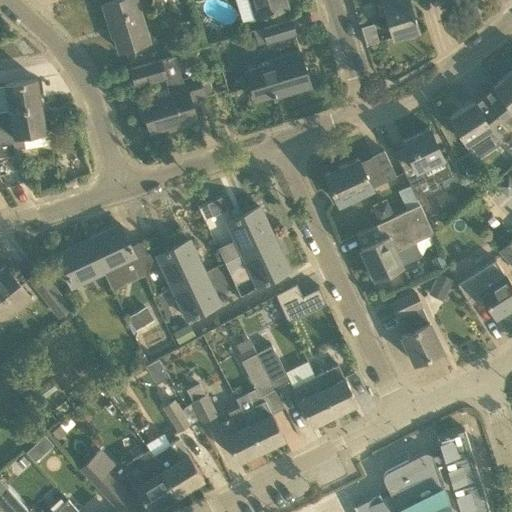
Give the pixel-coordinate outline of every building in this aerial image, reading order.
[(149,41),(136,0),(113,0),(102,3),(109,26),(111,26),(119,51),(149,41)] [(250,0),(255,17),(287,7),(285,0),(250,0)] [(380,0),(392,37),(418,29),(409,0),(380,0)] [(257,44),(275,39),(294,33),(290,19),(253,30),(257,44)] [(374,23),(362,26),(367,44),(379,41),(374,23)] [(283,94),(310,86),(300,51),(272,60),(273,63),(246,71),(254,99),(282,91),(283,94)] [(182,80),(175,55),(130,68),(135,84),(164,75),(169,94),(141,103),(142,104),(137,106),(141,121),(146,119),(150,131),(177,123),(178,126),(196,121),(190,101),(204,96),(203,95),(213,93),(208,77),(198,79),(197,75),(182,80)] [(511,124),(511,71),(511,70),(492,86),(483,94),(509,127),(511,124)] [(8,110),(41,104),(36,78),(4,84),(8,110)] [(483,94),(474,101),(449,117),(476,158),(501,142),(497,137),(509,127),(483,94)] [(13,136),(45,130),(41,104),(8,110),(13,136)] [(427,178),(422,168),(443,158),(429,127),(401,140),(405,146),(394,151),(410,184),(416,198),(439,187),(433,175),(427,178)] [(396,175),(384,150),(359,162),(357,158),(324,173),(338,203),(396,175)] [(419,204),(416,198),(410,184),(397,190),(406,210),(419,204)] [(374,278),(401,265),(394,251),(414,241),(433,233),(419,204),(406,210),(376,224),(382,237),(360,248),(374,278)] [(242,253),(274,238),(259,206),(226,221),(242,253)] [(492,228),(487,233),(499,245),(511,234),(500,221),(499,222),(492,228)] [(130,245),(120,224),(88,239),(103,271),(112,290),(145,275),(144,271),(149,258),(142,240),(130,245)] [(257,285),(289,270),(274,238),(242,253),(257,285)] [(511,238),(498,251),(511,266),(511,238)] [(71,286),(103,271),(88,239),(56,254),(71,286)] [(172,287),(204,271),(189,239),(156,254),(172,287)] [(511,284),(505,273),(496,258),(479,269),(456,284),(470,304),(482,296),(495,315),(511,304),(511,284)] [(16,310),(31,299),(5,266),(0,269),(0,316),(13,306),(16,310)] [(51,282),(40,268),(28,277),(58,315),(70,306),(52,282),(51,282)] [(187,319),(219,303),(204,271),(172,287),(187,319)] [(438,274),(432,287),(445,293),(452,281),(438,274)] [(294,283),(275,293),(287,320),(324,302),(318,288),(300,296),(294,283)] [(442,349),(421,305),(415,292),(391,303),(397,316),(398,315),(406,332),(401,335),(414,362),(442,349)] [(146,306),(128,317),(135,330),(154,319),(146,306)] [(188,323),(171,332),(178,344),(195,334),(188,323)] [(270,345),(267,337),(251,345),(273,388),(290,380),(271,344),(270,345)] [(248,347),(244,339),(235,344),(238,351),(236,352),(259,396),(273,388),(251,345),(248,347)] [(344,377),(337,364),(315,375),(334,413),(357,402),(344,377)] [(0,373),(0,406),(15,398),(0,373)] [(310,425),(334,413),(315,375),(292,386),(298,399),(298,400),(310,425)] [(202,421),(216,414),(206,393),(191,400),(202,421)] [(179,431),(189,424),(173,399),(163,406),(179,431)] [(264,400),(253,405),(242,411),(248,424),(261,449),(284,438),(272,413),(271,413),(264,400)] [(225,436),(237,461),(261,449),(248,424),(242,411),(239,406),(226,412),(229,417),(219,422),(226,435),(225,436)] [(489,509),(464,428),(463,429),(438,437),(438,436),(437,437),(442,454),(433,457),(431,453),(426,452),(422,452),(387,470),(384,473),(383,477),(384,481),(392,492),(382,499),(379,492),(378,493),(378,494),(355,505),(354,505),(353,505),(356,511),(487,511),(487,509),(488,509),(488,510),(489,509)] [(187,454),(178,438),(152,454),(161,470),(177,494),(203,478),(188,453),(187,454)] [(33,461),(43,452),(34,443),(25,452),(33,461)] [(150,511),(177,494),(161,470),(152,454),(126,470),(135,486),(134,486),(150,511)] [(89,458),(79,469),(93,485),(104,474),(89,458)] [(128,492),(107,471),(104,474),(93,485),(114,507),(128,492)] [(29,511),(0,480),(0,508),(3,511),(29,511)] [(79,511),(76,508),(68,499),(54,511),(79,511)]
